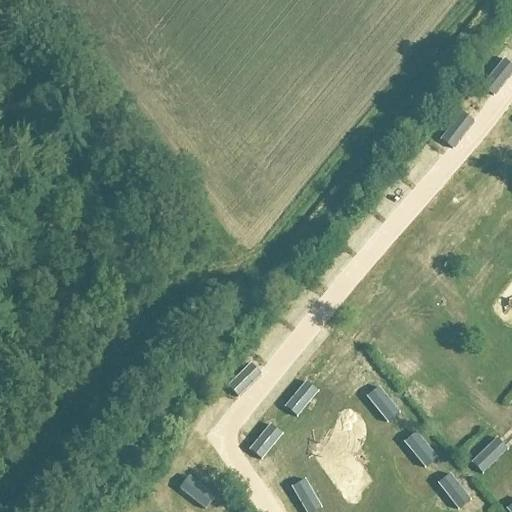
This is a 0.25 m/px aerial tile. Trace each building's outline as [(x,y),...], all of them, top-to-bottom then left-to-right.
[(433,143),(442,150),(454,134),(445,127),(433,143)] [(511,173),(509,170),(495,183),(511,200),(511,199),(511,173)] [(370,259),(379,245),(358,233),(350,248),(370,259)] [(479,299),(496,286),(484,269),(466,281),(479,299)] [(408,355),(396,367),(413,384),(425,373),(408,355)] [(439,415),(451,404),(436,388),(424,399),(439,415)] [(386,422),(408,402),(396,389),(374,408),(386,422)] [(410,448),(428,433),(417,420),(399,435),(410,448)] [(449,432),(461,449),(476,438),(464,422),(449,432)] [(486,475),(498,465),(484,449),(472,459),(486,475)] [(157,492),(184,511),(198,511),(204,504),(167,478),(157,492)] [(511,484),(500,490),(507,508),(511,506),(511,484)]
